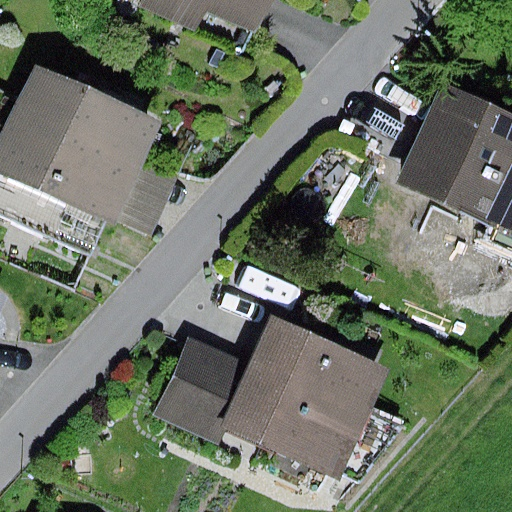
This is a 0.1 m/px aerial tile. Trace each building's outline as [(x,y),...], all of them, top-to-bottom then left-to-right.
[(151,0),(149,7),(195,27),(202,10),(256,32),(269,0),(151,0)] [(0,208),(88,246),(102,214),(116,220),(139,168),(158,125),(31,70),(0,142),(0,208)] [(511,115),(442,85),(400,184),(497,226),(488,241),(511,250),(511,115)] [(139,168),(116,220),(152,236),(175,184),(139,168)] [(389,368),(274,317),(257,360),(254,366),(224,430),(338,481),(344,472),(359,483),(405,420),(372,406),(389,368)] [(224,430),(254,366),(191,337),(154,417),(217,446),(224,430)]
